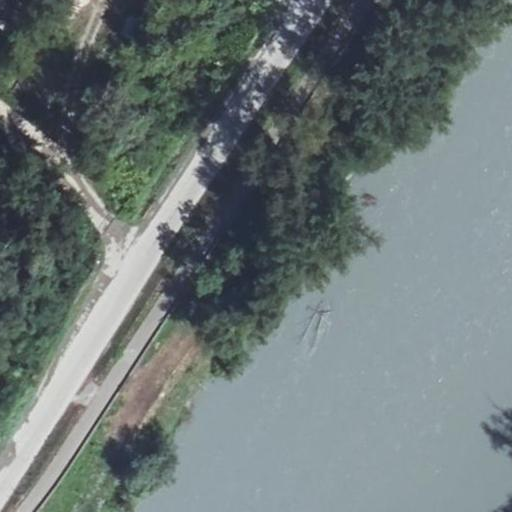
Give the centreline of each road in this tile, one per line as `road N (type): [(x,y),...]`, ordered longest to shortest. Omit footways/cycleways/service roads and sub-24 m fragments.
road 1 (unclassified): [(0,478),(307,0)]
road 2 (track): [(129,282),(108,226),(0,112)]
